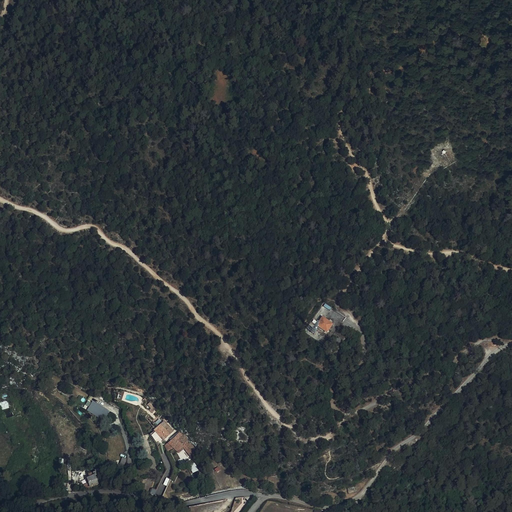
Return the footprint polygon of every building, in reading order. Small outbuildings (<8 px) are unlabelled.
[(327,332),(332,324),(323,319),(318,327),(327,332)] [(157,408),(152,400),(148,404),(152,406),(152,407),(152,409),(155,411),(157,408)] [(0,402),(0,405),(6,419),(12,416),(9,409),(7,401),(0,402)] [(92,402),(88,410),(102,418),(106,411),(92,402)] [(102,418),(88,410),(87,411),(101,419),(102,418)] [(166,419),(156,428),(155,429),(162,436),(163,435),(164,434),(168,437),(175,430),(166,419)] [(169,451),(175,447),(174,447),(175,447),(177,449),(180,447),(184,445),(185,447),(192,456),(196,451),(198,449),(193,443),(193,444),(191,441),(190,442),(188,441),(190,439),(187,432),(185,431),(183,432),(181,430),(176,437),(174,438),(173,439),(172,438),(166,445),(169,451)] [(120,464),(118,465),(119,469),(123,468),(128,457),(124,455),(120,464)] [(100,483),(96,473),(94,474),(93,471),(89,473),(90,475),(87,477),(89,481),(85,483),(86,487),(100,483)]
